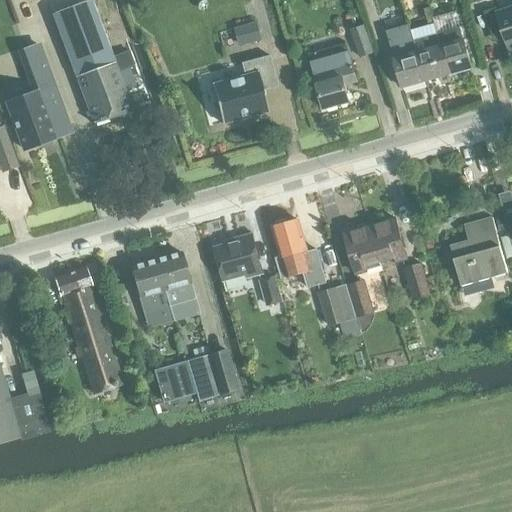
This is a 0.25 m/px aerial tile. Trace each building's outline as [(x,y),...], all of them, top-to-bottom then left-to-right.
[(112,57),(91,0),(89,0),(53,14),(94,124),(132,110),(118,70),(133,64),(128,51),(112,57)] [(511,7),(498,12),(497,7),(484,12),(492,34),(503,31),(510,51),(511,50),(511,7)] [(254,22),(232,28),(237,47),(259,41),(254,22)] [(360,58),(374,53),(365,25),(350,29),(360,58)] [(461,26),(438,33),(450,74),(473,68),(461,26)] [(417,48),(426,81),(450,74),(438,33),(437,33),(437,32),(435,32),(434,28),(421,31),(422,36),(421,36),(424,46),(417,48)] [(426,81),(417,48),(414,40),(391,46),(403,88),(426,81)] [(32,91),(3,102),(22,153),(73,134),(40,44),(18,52),(32,91)] [(242,76),(210,85),(221,126),(268,113),(262,91),(277,87),(269,55),(239,63),(242,76)] [(350,102),(346,85),(358,82),(353,65),(329,72),(331,79),(329,80),(328,76),(318,79),(319,83),(317,83),(324,109),(350,102)] [(0,161),(2,166),(15,161),(8,141),(0,143),(0,161)] [(451,245),(462,286),(463,288),(466,290),(475,288),(477,284),(476,282),(508,273),(493,217),(477,221),(480,233),(469,236),(470,240),(451,245)] [(370,226),(382,268),(408,260),(396,218),(370,226)] [(278,227),(274,227),(282,257),(277,258),(282,278),(304,272),(308,287),(326,282),(317,250),(308,252),(299,221),(289,224),(287,222),(279,223),(278,227)] [(357,275),(382,268),(370,226),(345,233),(357,275)] [(247,279),(264,274),(253,234),(237,238),(238,241),(215,247),(224,282),(246,276),(247,279)] [(181,252),(155,259),(165,291),(175,288),(179,301),(194,297),(190,284),(181,252)] [(155,259),(130,267),(139,298),(144,314),(166,308),(161,292),(165,291),(155,259)] [(413,301),(431,295),(422,263),(404,268),(413,301)] [(122,386),(90,287),(91,287),(85,267),(54,277),(60,296),(61,296),(92,396),(122,386)] [(276,275),(259,280),(266,306),(284,302),(276,275)] [(346,285),(357,318),(375,313),(365,279),(346,285)] [(330,326),(357,318),(346,285),(320,293),(330,326)] [(226,348),(187,360),(199,401),(239,389),(226,348)] [(164,402),(195,393),(185,362),(155,371),(164,402)] [(21,374),(26,393),(8,398),(0,367),(0,444),(51,432),(34,370),(21,374)]
